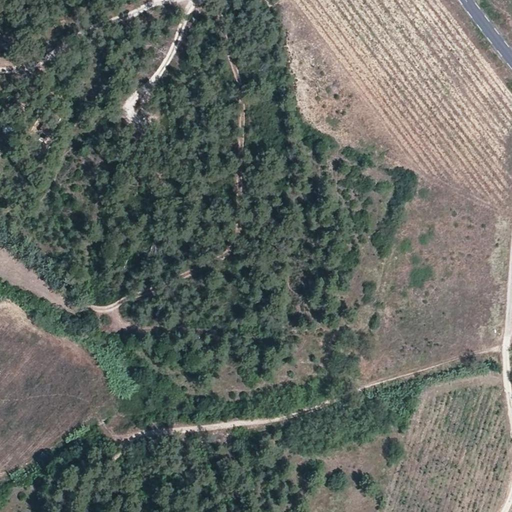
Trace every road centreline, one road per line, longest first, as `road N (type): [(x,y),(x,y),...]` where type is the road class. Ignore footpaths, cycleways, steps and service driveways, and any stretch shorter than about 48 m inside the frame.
road 1 (track): [(230,0),(222,31),(241,95),(237,238),(226,257),(119,300),(69,309)]
road 2 (track): [(111,432),(122,438),(272,422),(507,344)]
road 3 (track): [(0,69),(41,61),(103,21),(160,0)]
